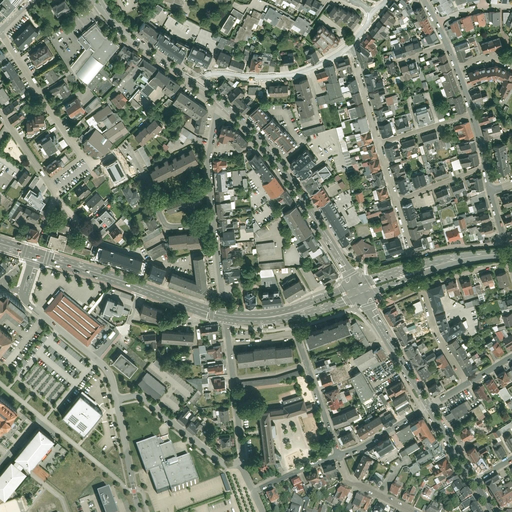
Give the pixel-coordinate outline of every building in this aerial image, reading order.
[(0,0),(0,18),(14,4),(9,0),(0,0)] [(57,16),(69,8),(63,0),(61,0),(51,7),(57,16)] [(280,0),(278,4),(281,5),(284,1),(289,5),(291,2),(296,5),(295,8),(298,9),(302,2),(299,1),(299,0),(280,0)] [(302,2),(298,9),(300,11),(303,7),(308,10),(310,7),(316,11),(314,14),(317,16),(321,9),(319,7),(320,4),(314,0),(313,2),(309,0),(306,0),(304,4),(302,2)] [(432,0),(434,3),(439,1),(440,4),(436,5),(440,12),(445,10),(447,14),(454,12),(452,8),(458,6),(456,0),(432,0)] [(456,0),(458,6),(459,9),(465,8),(463,2),(468,1),(469,7),(475,5),(475,3),(482,1),(481,0),(456,0)] [(401,7),(394,2),(390,8),(400,17),(403,13),(399,10),(401,7)] [(407,4),(404,2),(403,3),(405,7),(409,15),(414,13),(409,3),(407,4)] [(163,9),(158,5),(153,11),(158,15),(163,9)] [(341,18),(353,27),(360,17),(354,12),(353,14),(347,10),(346,12),(340,8),(339,9),(333,5),(327,12),(338,21),(341,18)] [(303,35),(310,22),(299,15),(295,21),(283,13),(283,15),(270,7),(264,19),(282,29),(284,26),(290,30),(291,27),(303,35)] [(419,20),(427,16),(422,7),(414,10),(419,20)] [(233,9),(221,29),(228,33),(236,21),(239,23),(244,15),(233,9)] [(393,15),(388,10),(381,18),(385,22),(386,21),(391,25),(396,19),(392,16),(393,15)] [(158,15),(153,11),(147,19),(150,21),(152,17),(155,19),(158,15)] [(501,25),(501,12),(490,12),(490,21),(492,21),(492,25),(501,25)] [(510,26),(511,23),(511,12),(511,13),(503,13),(504,23),(507,23),(507,25),(510,26)] [(487,23),(486,13),(474,14),(475,21),(479,21),(479,24),(487,23)] [(241,26),(235,38),(244,42),(248,35),(251,36),(253,31),(251,31),(255,23),(258,25),(260,19),(248,14),(242,27),(241,26)] [(433,29),(427,16),(419,20),(426,33),(433,29)] [(474,28),(471,16),(461,19),(463,26),(465,26),(466,30),(474,28)] [(137,32),(179,60),(188,47),(146,19),(137,32)] [(379,21),(370,33),(375,36),(379,32),(383,35),(386,31),(382,28),(385,25),(379,21)] [(462,33),(458,21),(450,24),(451,28),(452,31),(454,31),(456,35),(462,33)] [(85,48),(70,65),(75,74),(87,84),(103,63),(114,50),(117,45),(105,36),(94,23),(86,29),(76,38),(85,48)] [(318,32),(311,39),(325,52),(332,44),(335,46),(341,39),(323,23),(316,30),(318,32)] [(38,34),(30,26),(16,41),(23,49),(38,34)] [(437,37),(433,29),(426,33),(424,33),(428,41),(437,37)] [(369,35),(362,44),(373,52),(377,47),(372,43),(374,39),(369,35)] [(227,39),(221,37),(217,46),(222,49),(227,39)] [(396,56),(422,49),(420,40),(418,41),(417,37),(414,38),(415,42),(410,44),(409,41),(404,42),(405,46),(401,47),(400,43),(395,44),(396,48),(394,49),(396,56)] [(481,44),(484,52),(502,46),(499,38),(481,44)] [(468,41),(455,46),(460,61),(474,56),(472,51),(466,53),(465,49),(470,47),(468,41)] [(120,42),(117,45),(114,50),(119,54),(117,56),(120,58),(122,55),(125,58),(123,61),(131,68),(139,57),(120,42)] [(213,53),(193,43),(188,55),(207,64),(213,53)] [(27,56),(37,70),(55,57),(45,44),(27,56)] [(358,49),(363,66),(372,63),(371,59),(368,59),(368,58),(371,54),(362,46),(358,49)] [(309,62),(319,59),(314,48),(305,51),(309,62)] [(296,51),(281,54),(284,65),(299,62),(296,51)] [(227,67),(228,66),(232,57),(221,52),(216,62),(227,67)] [(441,71),(451,67),(446,54),(437,57),(438,58),(430,61),(432,67),(439,64),(441,71)] [(228,66),(242,71),(245,62),(232,57),(228,66)] [(260,68),(262,58),(252,57),(250,69),(258,71),(259,67),(260,68)] [(349,58),(337,61),(340,74),(343,73),(342,68),(347,67),(348,72),(353,71),(349,58)] [(156,68),(143,59),(138,65),(143,69),(134,81),(142,87),(143,85),(156,68)] [(389,72),(395,71),(393,59),(386,61),(389,72)] [(409,72),(419,69),(417,62),(401,66),(405,79),(411,78),(409,72)] [(107,66),(103,63),(87,84),(86,86),(92,91),(102,78),(106,81),(108,78),(112,74),(105,69),(107,66)] [(24,86),(10,64),(2,69),(16,91),(24,86)] [(326,71),(318,73),(320,81),(328,79),(329,82),(339,79),(334,64),(325,67),(326,71)] [(112,74),(108,78),(115,85),(129,72),(121,65),(112,74)] [(483,67),(487,80),(492,79),(498,82),(504,69),(496,67),(496,66),(492,65),(492,66),(483,67)] [(483,67),(467,72),(471,85),(487,80),(483,67)] [(51,68),(43,74),(47,79),(50,83),(58,77),(51,68)] [(156,68),(143,85),(151,91),(157,83),(162,87),(169,78),(156,68)] [(511,75),(511,73),(504,69),(498,82),(494,90),(498,92),(497,95),(503,98),(504,95),(505,95),(511,82),(511,81),(510,81),(511,75)] [(69,70),(64,73),(69,81),(73,78),(69,70)] [(448,96),(459,93),(451,70),(441,74),(448,96)] [(378,71),(366,75),(369,90),(386,86),(385,80),(378,81),(377,77),(380,76),(378,71)] [(169,78),(162,87),(161,88),(174,98),(182,87),(178,84),(169,78)] [(329,82),(326,83),(329,93),(331,101),(332,103),(345,99),(343,93),(341,85),(339,79),(329,82)] [(341,85),(343,93),(350,91),(351,92),(358,90),(355,79),(347,81),(348,85),(345,86),(345,84),(341,85)] [(233,86),(226,80),(219,88),(226,94),(233,86)] [(312,97),(307,80),(293,84),(298,99),(295,100),(300,117),(312,114),(314,113),(309,97),(312,97)] [(70,92),(64,82),(51,90),(54,95),(59,91),(62,97),(70,92)] [(288,85),(269,85),(270,95),(288,95),(288,85)] [(244,114),(256,102),(250,96),(245,101),(241,97),(245,93),(238,86),(228,95),(240,108),(239,109),(244,114)] [(5,87),(0,89),(0,100),(2,104),(11,98),(5,87)] [(379,91),(371,93),(374,107),(382,105),(379,91)] [(481,91),(471,93),(473,101),(488,98),(487,94),(482,95),(481,91)] [(121,92),(111,99),(118,108),(128,101),(121,92)] [(207,110),(181,92),(174,103),(195,118),(194,130),(205,131),(207,110)] [(350,100),(351,105),(362,101),(359,92),(352,95),(353,99),(350,100)] [(331,101),(329,93),(318,97),(320,104),(331,101)] [(420,94),(414,96),(414,98),(413,99),(414,103),(425,100),(424,96),(421,97),(420,94)] [(395,95),(386,98),(388,104),(397,102),(395,95)] [(464,111),(460,96),(447,99),(452,115),(464,111)] [(101,100),(98,97),(85,109),(89,112),(101,100)] [(135,110),(140,107),(134,97),(129,99),(135,110)] [(83,109),(76,98),(63,106),(67,110),(71,117),(83,109)] [(17,100),(3,109),(8,116),(15,112),(17,111),(16,109),(21,106),(17,100)] [(440,102),(434,103),(438,118),(444,117),(440,102)] [(366,113),(363,104),(348,108),(351,118),(366,113)] [(93,124),(95,128),(80,146),(95,158),(102,158),(113,144),(111,142),(128,131),(122,120),(117,113),(115,110),(113,112),(109,105),(93,115),(86,119),(90,126),(93,124)] [(285,152),(296,143),(286,131),(284,132),(273,118),(271,120),(261,107),(251,115),(260,127),(262,125),(273,140),(274,138),(285,152)] [(376,110),(378,121),(386,119),(384,108),(376,110)] [(415,112),(419,125),(433,121),(429,108),(415,112)] [(15,112),(8,116),(14,124),(25,117),(21,111),(17,114),(15,112)] [(493,113),(479,117),(482,125),(493,122),(492,119),(495,118),(493,113)] [(313,120),(312,114),(300,117),(298,118),(300,124),(313,120)] [(370,128),(367,116),(357,119),(358,122),(353,123),(355,129),(358,129),(359,131),(370,128)] [(32,125),(25,126),(26,137),(33,137),(33,133),(39,133),(39,129),(45,128),(44,117),(35,118),(35,121),(31,121),(32,125)] [(395,124),(397,133),(411,128),(409,120),(407,121),(406,117),(403,118),(404,120),(400,122),(400,119),(396,120),(397,124),(395,124)] [(145,127),(134,137),(142,145),(152,136),(154,138),(163,128),(155,120),(146,128),(145,127)] [(380,126),(383,136),(392,133),(389,123),(380,126)] [(227,137),(230,137),(240,148),(248,141),(235,128),(222,124),(218,139),(226,141),(227,137)] [(325,130),(324,124),(302,130),(304,136),(325,130)] [(471,136),(468,124),(456,127),(457,134),(461,133),(462,138),(471,136)] [(354,170),(342,126),(336,128),(348,172),(354,170)] [(499,126),(483,130),(485,140),(502,136),(499,126)] [(165,143),(161,149),(166,152),(169,147),(172,149),(175,144),(178,146),(181,141),(184,142),(187,137),(180,132),(177,137),(174,136),(171,140),(170,140),(167,145),(165,143)] [(374,140),(372,133),(367,134),(366,132),(360,134),(362,139),(358,141),(359,146),(370,143),(370,141),(374,140)] [(437,132),(422,137),(424,145),(426,144),(428,149),(432,148),(431,144),(434,143),(436,149),(440,148),(438,141),(440,141),(437,132)] [(53,134),(37,144),(45,157),(57,149),(54,144),(62,139),(59,134),(55,137),(53,134)] [(415,138),(402,142),(406,156),(411,154),(409,148),(412,148),(413,152),(419,150),(415,138)] [(63,139),(58,142),(62,148),(67,145),(63,139)] [(460,152),(471,150),(470,142),(458,144),(460,152)] [(363,160),(378,155),(375,143),(363,147),(365,154),(361,155),(363,160)] [(497,174),(510,172),(506,144),(493,146),(497,174)] [(394,145),(386,147),(390,160),(402,156),(401,153),(396,154),(395,151),(399,150),(398,145),(394,147),(394,145)] [(153,163),(144,148),(139,151),(148,166),(153,163)] [(290,164),(300,178),(308,173),(309,175),(313,172),(309,167),(316,162),(307,151),(290,164)] [(154,169),(148,172),(154,184),(171,175),(172,178),(197,166),(191,152),(188,154),(189,155),(185,157),(184,156),(180,157),(181,159),(176,161),(175,160),(172,161),(173,163),(168,165),(166,161),(162,163),(163,165),(158,167),(157,165),(153,167),(154,169)] [(259,156),(256,152),(249,158),(256,167),(266,160),(261,154),(259,156)] [(425,154),(422,155),(425,168),(430,167),(429,162),(427,162),(425,154)] [(454,169),(463,166),(476,164),(475,154),(467,155),(468,157),(461,159),(452,162),(454,169)] [(56,159),(44,168),(49,175),(69,160),(66,155),(57,162),(56,159)] [(115,170),(124,179),(132,172),(123,162),(119,165),(111,156),(105,162),(113,172),(115,170)] [(382,168),(379,161),(377,162),(376,159),(368,161),(372,172),(379,170),(379,169),(382,168)] [(220,160),(213,161),(213,170),(220,170),(220,167),(227,167),(226,161),(220,161),(220,160)] [(268,164),(266,160),(256,167),(257,168),(259,171),(265,179),(263,181),(273,194),(285,186),(275,173),(268,164)] [(326,182),(336,175),(327,163),(317,169),(326,182)] [(399,164),(392,166),(395,176),(406,173),(405,168),(400,169),(399,164)] [(431,175),(434,181),(449,175),(445,164),(440,166),(441,168),(438,169),(436,166),(427,169),(429,175),(431,175)] [(308,173),(300,178),(311,192),(321,185),(326,182),(317,169),(313,172),(309,175),(308,173)] [(214,171),(215,189),(229,188),(228,185),(234,184),(234,179),(228,179),(227,170),(214,171)] [(24,171),(17,181),(24,185),(30,176),(24,171)] [(386,183),(383,172),(375,174),(378,185),(386,183)] [(423,173),(417,175),(420,185),(426,183),(423,173)] [(28,187),(22,199),(40,209),(45,202),(41,200),(43,196),(41,195),(46,187),(41,184),(38,189),(34,187),(39,178),(34,175),(28,187)] [(417,175),(412,177),(415,186),(420,185),(417,175)] [(481,191),(479,178),(473,178),(473,179),(470,179),(471,190),(476,190),(476,191),(481,191)] [(405,179),(396,182),(399,192),(408,189),(405,179)] [(467,190),(464,182),(450,187),(453,194),(455,193),(456,198),(466,194),(465,191),(467,190)] [(89,191),(83,184),(75,191),(81,199),(89,191)] [(321,185),(311,192),(318,206),(329,199),(330,199),(321,185)] [(129,186),(122,190),(128,203),(140,197),(136,190),(132,192),(129,186)] [(390,194),(388,188),(384,189),(384,187),(377,189),(380,199),(387,197),(386,195),(390,194)] [(451,196),(448,188),(435,192),(437,199),(439,199),(441,203),(450,200),(449,196),(451,196)] [(215,190),(216,200),(226,200),(225,194),(228,194),(228,189),(215,190)] [(284,211),(296,203),(287,190),(275,198),(284,211)] [(168,200),(172,212),(201,203),(197,191),(168,200)] [(365,201),(363,192),(356,194),(359,203),(365,201)] [(511,193),(500,197),(503,205),(511,202),(511,193)] [(92,210),(103,201),(98,194),(87,203),(92,210)] [(475,203),(479,202),(477,195),(470,197),(473,205),(475,204),(475,203)] [(8,214),(17,219),(21,213),(27,217),(26,218),(34,223),(40,213),(30,208),(30,209),(20,203),(21,202),(17,199),(8,214)] [(329,199),(318,206),(337,236),(348,229),(329,199)] [(393,206),(391,199),(380,202),(382,209),(393,206)] [(477,211),(487,208),(485,200),(479,202),(475,203),(475,204),(477,211)] [(217,201),(218,217),(226,216),(226,205),(229,205),(229,201),(217,201)] [(313,229),(296,203),(284,211),(299,237),(303,235),(313,229)] [(407,219),(409,226),(417,224),(412,204),(402,207),(405,219),(407,219)] [(420,213),(423,223),(436,219),(433,209),(420,213)] [(106,229),(116,220),(107,210),(98,219),(106,229)] [(395,218),(393,210),(384,212),(385,214),(382,215),(381,211),(369,214),(370,219),(380,217),(381,222),(395,218)] [(361,224),(368,222),(365,212),(358,214),(361,224)] [(479,223),(491,219),(488,212),(476,216),(479,223)] [(503,216),(507,225),(511,223),(511,213),(503,216)] [(126,217),(123,220),(132,231),(135,228),(126,217)] [(147,234),(159,229),(153,217),(145,221),(148,229),(145,230),(147,234)] [(218,218),(219,230),(220,230),(227,229),(226,227),(234,227),(233,223),(227,224),(227,217),(218,218)] [(371,227),(372,232),(382,229),(384,237),(400,233),(397,220),(371,227)] [(47,233),(44,243),(48,244),(48,246),(88,256),(90,250),(82,248),(83,244),(73,241),(74,235),(66,233),(68,229),(66,228),(67,225),(56,222),(54,231),(56,232),(55,235),(47,233)] [(481,227),(483,235),(496,231),(493,223),(481,227)] [(256,237),(261,236),(269,230),(265,225),(257,231),(255,231),(256,237)] [(422,225),(409,228),(412,239),(420,236),(419,231),(424,230),(423,230),(422,225)] [(450,241),(462,238),(459,227),(447,230),(450,241)] [(29,228),(26,239),(35,242),(38,232),(36,231),(37,230),(29,228)] [(122,234),(117,228),(111,233),(116,239),(122,234)] [(220,230),(222,244),(236,242),(234,228),(227,229),(220,230)] [(141,238),(143,242),(161,233),(159,229),(147,234),(141,238)] [(311,250),(314,256),(325,250),(313,229),(303,235),(306,241),(299,245),(304,254),(311,250)] [(353,229),(338,238),(343,245),(354,239),(351,235),(355,233),(353,229)] [(186,232),(170,233),(171,248),(187,247),(187,248),(206,247),(205,233),(186,234),(186,232)] [(416,250),(432,246),(429,236),(414,240),(416,250)] [(404,251),(400,238),(386,242),(390,255),(404,251)] [(365,240),(352,246),(359,257),(366,260),(379,259),(375,245),(371,245),(367,243),(365,240)] [(169,252),(164,242),(148,250),(153,260),(169,252)] [(276,254),(274,243),(256,245),(258,256),(276,254)] [(222,246),(223,257),(231,256),(230,245),(222,246)] [(140,274),(144,262),(99,247),(95,259),(140,274)] [(322,269),(332,263),(325,250),(314,256),(318,262),(315,264),(318,268),(320,266),(322,269)] [(387,252),(380,254),(381,260),(389,258),(387,252)] [(204,255),(193,256),(196,281),(171,272),(168,282),(203,295),(207,285),(204,255)] [(223,258),(224,269),(239,267),(239,263),(231,264),(231,261),(234,261),(234,257),(223,258)] [(4,260),(0,265),(0,266),(4,270),(7,272),(12,267),(4,260)] [(259,264),(260,271),(274,269),(284,268),(284,261),(259,264)] [(151,263),(146,276),(161,281),(166,269),(151,263)] [(322,269),(313,274),(318,281),(320,280),(323,284),(339,275),(332,263),(322,269)] [(225,270),(226,282),(235,281),(234,277),(240,277),(240,269),(225,270)] [(260,271),(262,293),(266,292),(266,290),(269,290),(268,276),(274,275),(274,269),(260,271)] [(504,272),(496,275),(500,286),(507,283),(504,272)] [(493,281),(491,273),(481,276),(484,284),(493,281)] [(283,289),(289,300),(306,290),(299,279),(297,281),(294,276),(282,283),(285,287),(283,289)] [(456,279),(445,283),(448,291),(459,287),(456,279)] [(472,286),(470,279),(460,282),(465,295),(473,292),(471,286),(472,286)] [(439,284),(427,288),(431,301),(444,297),(443,294),(438,296),(436,290),(441,289),(439,284)] [(62,292),(46,311),(88,345),(104,326),(86,311),(62,292)] [(0,296),(0,351),(12,337),(0,326),(0,317),(5,312),(16,321),(18,319),(23,323),(28,317),(23,313),(26,309),(7,293),(2,298),(0,296)] [(280,294),(262,298),(264,307),(282,304),(280,294)] [(114,298),(107,296),(100,316),(109,322),(113,312),(119,314),(120,312),(127,314),(129,311),(121,308),(123,302),(116,299),(116,301),(113,300),(114,298)] [(255,296),(245,297),(245,307),(255,307),(255,296)] [(464,302),(466,307),(480,303),(478,298),(464,302)] [(423,309),(420,300),(413,303),(416,312),(423,309)] [(439,301),(432,303),(435,314),(449,310),(447,304),(441,305),(439,301)] [(158,321),(161,311),(143,304),(140,314),(158,321)] [(396,307),(384,314),(391,325),(403,318),(396,307)] [(449,313),(436,317),(438,326),(445,324),(444,320),(450,318),(449,313)] [(503,316),(506,325),(511,323),(511,321),(509,314),(503,316)] [(308,334),(303,335),(307,347),(351,331),(349,325),(347,320),(343,321),(342,319),(337,321),(338,323),(328,327),(327,325),(323,326),(323,328),(312,332),(312,330),(307,332),(308,334)] [(351,331),(361,348),(368,344),(355,322),(349,325),(351,331)] [(401,323),(393,328),(402,345),(410,341),(401,323)] [(220,332),(219,325),(202,327),(203,334),(220,332)] [(468,331),(465,327),(454,333),(457,338),(468,331)] [(163,340),(194,341),(194,331),(163,330),(163,340)] [(157,347),(156,334),(145,335),(145,343),(150,342),(151,347),(157,347)] [(511,335),(511,334),(503,340),(509,349),(511,347),(511,335)] [(457,338),(449,343),(467,374),(478,367),(475,363),(472,365),(471,362),(457,338)] [(490,346),(497,356),(503,352),(497,342),(490,346)] [(412,343),(403,348),(416,368),(425,363),(412,343)] [(214,358),(222,356),(220,345),(207,347),(208,352),(213,351),(214,358)] [(236,352),(238,366),(292,359),(290,346),(274,348),(274,346),(252,348),(252,350),(236,352)] [(372,348),(354,359),(361,370),(386,356),(381,347),(374,351),(372,348)] [(119,353),(111,363),(128,376),(136,367),(119,353)] [(435,358),(446,376),(452,372),(441,354),(435,358)] [(158,356),(153,361),(159,368),(165,363),(158,356)] [(329,365),(326,358),(317,362),(320,369),(329,365)] [(425,363),(416,368),(422,378),(431,373),(425,363)] [(224,372),(223,364),(209,366),(210,372),(216,371),(216,373),(224,372)] [(339,382),(349,378),(345,368),(335,372),(339,382)] [(275,377),(240,381),(241,388),(275,383),(300,375),(298,369),(275,377)] [(375,393),(361,370),(350,377),(361,401),(375,393)] [(504,371),(496,375),(502,386),(507,383),(506,381),(509,379),(504,371)] [(147,372),(138,384),(157,400),(167,388),(147,372)] [(335,382),(332,374),(323,378),(326,385),(335,382)] [(443,379),(446,384),(451,382),(447,376),(443,379)] [(496,388),(490,379),(485,383),(491,392),(496,388)] [(216,389),(227,388),(226,380),(215,381),(216,389)] [(406,390),(401,381),(386,390),(390,397),(394,394),(395,396),(406,390)] [(436,383),(428,387),(433,395),(440,391),(436,383)] [(480,386),(474,390),(478,397),(485,394),(480,386)] [(326,391),(332,409),(345,405),(343,400),(341,393),(339,387),(326,391)] [(198,389),(189,400),(194,404),(203,393),(198,389)] [(349,390),(341,393),(343,400),(351,397),(349,390)] [(410,400),(405,392),(392,400),(400,412),(411,405),(408,401),(410,400)] [(102,411),(80,393),(61,416),(84,434),(90,425),(102,411)] [(378,415),(384,425),(395,418),(390,410),(392,408),(383,393),(379,395),(387,410),(378,415)] [(258,410),(264,460),(275,459),(272,436),(276,436),(274,423),(271,423),(270,419),(285,417),(306,411),(306,410),(311,408),(310,404),(306,405),(304,398),(302,399),(301,395),(282,401),(284,405),(282,406),(282,407),(269,408),(258,410)] [(0,397),(0,432),(8,423),(13,428),(16,424),(11,419),(17,412),(0,397)] [(468,400),(445,414),(449,419),(454,416),(458,423),(462,421),(461,419),(469,415),(467,412),(472,409),(477,416),(483,412),(478,404),(472,407),(468,400)] [(176,418),(193,434),(202,424),(195,418),(196,417),(186,407),(176,418)] [(229,419),(228,408),(220,409),(221,420),(229,419)] [(332,416),(335,428),(351,423),(347,411),(332,416)] [(355,426),(361,438),(384,425),(378,415),(359,426),(358,424),(355,426)] [(435,437),(423,415),(409,423),(410,424),(413,430),(418,427),(421,432),(418,434),(424,444),(435,437)] [(410,424),(396,432),(402,443),(418,434),(421,432),(418,427),(413,430),(410,424)] [(468,426),(458,432),(463,439),(473,433),(468,426)] [(54,440),(38,428),(14,457),(16,459),(13,462),(11,461),(1,473),(0,472),(0,496),(4,500),(27,473),(21,468),(21,467),(23,466),(29,471),(54,440)] [(356,440),(351,431),(342,436),(347,444),(356,440)] [(232,445),(230,435),(220,436),(222,446),(232,445)] [(395,446),(389,436),(368,449),(369,451),(378,456),(395,446)] [(445,454),(435,437),(424,444),(427,448),(417,454),(421,462),(433,455),(436,459),(445,454)] [(170,489),(172,494),(200,484),(191,457),(178,461),(172,444),(164,447),(161,438),(136,446),(147,476),(149,475),(156,494),(170,489)] [(408,453),(419,446),(416,441),(405,447),(408,453)] [(497,441),(491,445),(498,457),(505,453),(497,441)] [(475,446),(467,451),(478,469),(486,464),(475,446)] [(371,459),(362,455),(354,472),(363,476),(371,459)] [(453,471),(445,458),(437,463),(439,467),(432,471),(434,476),(442,471),(444,476),(453,471)] [(409,466),(412,473),(421,468),(417,462),(409,466)] [(335,463),(323,467),(325,474),(334,471),(335,476),(339,475),(335,463)] [(259,469),(263,477),(271,473),(267,466),(259,469)] [(317,470),(304,475),(307,482),(311,480),(313,486),(318,484),(316,478),(320,477),(317,470)] [(226,493),(229,492),(225,474),(221,475),(226,493)] [(465,488),(457,474),(447,480),(449,484),(453,481),(459,491),(465,488)] [(491,476),(483,481),(495,499),(502,495),(494,482),(499,478),(496,474),(491,477),(491,476)] [(380,478),(374,475),(370,483),(376,486),(380,478)] [(444,476),(434,481),(437,486),(433,488),(435,491),(442,487),(440,483),(446,479),(444,476)] [(299,478),(290,482),(293,488),(296,487),(299,492),(302,490),(300,485),(302,484),(299,478)] [(390,493),(398,496),(401,489),(396,488),(398,483),(395,482),(390,493)] [(307,495),(313,492),(310,485),(303,488),(307,495)] [(351,491),(340,485),(336,493),(339,494),(337,499),(343,502),(345,497),(347,498),(351,491)] [(406,493),(402,500),(412,504),(415,498),(412,496),(415,490),(411,488),(408,494),(406,493)] [(117,511),(114,502),(110,490),(99,494),(105,511),(117,511)] [(274,490),(265,494),(269,505),(279,501),(274,490)] [(471,497),(467,490),(459,494),(463,501),(471,497)] [(502,495),(495,499),(501,510),(507,506),(505,502),(511,498),(511,496),(508,490),(502,495)] [(372,500),(359,493),(353,506),(360,509),(363,503),(368,506),(372,500)] [(468,509),(476,505),(473,499),(461,505),(465,511),(468,509)]
